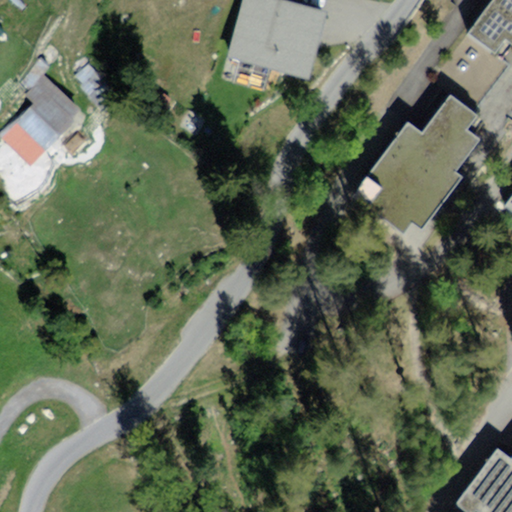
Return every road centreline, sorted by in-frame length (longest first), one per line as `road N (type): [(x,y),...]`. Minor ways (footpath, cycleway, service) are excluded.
road 1 (residential): [(511,150),(431,273),(323,323),(290,316),(306,253),(361,153),(450,33),(465,0)]
road 2 (residential): [(31,511),(57,467),(191,359),(247,275),(304,135),(404,0)]
road 3 (residential): [(444,511),(511,409)]
